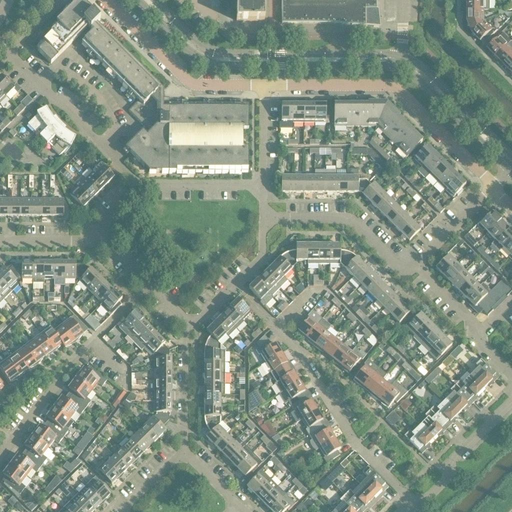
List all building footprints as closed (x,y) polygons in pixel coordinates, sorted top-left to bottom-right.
[(81,45),(136,100),(138,102),(128,112),(150,134),(147,137),(143,132),(125,149),(148,173),(149,173),(248,173),(248,148),(242,148),(242,130),(248,130),(248,106),(174,106),(169,106),(169,98),(163,98),(163,91),(161,89),(96,25),(100,21),(97,19),(86,8),(89,6),(82,0),(76,0),(69,8),(71,10),(56,25),(58,27),(43,42),(45,44),(37,52),(50,65),(87,28),(93,33),(81,45)] [(233,0),(233,1),(229,1),(229,5),(229,10),(236,10),(236,22),(264,22),(264,0),(233,0)] [(281,0),(281,24),(296,24),(329,25),(362,27),(378,28),(379,28),(374,27),(374,20),(370,20),(370,10),(376,10),(376,0),(281,0)] [(467,0),(467,10),(485,11),(490,11),(489,0),(467,0)] [(485,11),(467,10),(467,22),(470,27),(485,22),(485,11)] [(485,22),(470,27),(472,34),(481,42),(483,40),(486,42),(497,31),(491,24),(489,26),(485,22)] [(496,41),(488,50),(496,58),(511,42),(504,34),(503,35),(496,41)] [(511,42),(496,58),(503,65),(511,56),(511,49),(509,47),(511,44),(511,43),(511,42)] [(511,56),(503,65),(511,73),(511,71),(511,56)] [(0,77),(0,91),(6,98),(14,90),(13,88),(14,87),(10,82),(8,84),(1,76),(0,77)] [(14,87),(13,88),(14,90),(18,93),(21,90),(16,85),(14,87)] [(17,109),(21,113),(26,108),(22,104),(17,109)] [(355,128),(377,128),(386,104),(368,104),(368,106),(355,106),(355,128)] [(392,143),(407,128),(398,119),(400,117),(386,104),(377,128),(392,143)] [(281,106),(281,124),(279,124),(279,131),(293,131),(293,124),(293,106),(281,106)] [(303,124),(303,106),(293,106),(293,124),(303,124)] [(314,124),(314,106),(303,106),(303,124),(314,124)] [(314,106),(314,124),(326,124),(326,106),(314,106)] [(355,128),(355,106),(334,106),(334,128),(355,128)] [(17,117),(21,113),(17,109),(13,113),(17,117)] [(70,148),(76,139),(70,135),(65,132),(61,128),(57,124),(59,121),(57,119),(55,116),(52,119),(49,114),(46,109),(37,114),(38,116),(28,126),(35,133),(36,132),(41,136),(40,137),(40,138),(41,140),(41,141),(42,142),(43,143),(45,144),(46,144),(47,145),(48,144),(52,148),(51,149),(59,157),(69,147),(70,148)] [(35,116),(31,112),(25,117),(29,121),(35,116)] [(2,124),(6,128),(10,124),(6,119),(2,124)] [(392,143),(407,158),(422,143),(407,128),(392,143)] [(369,145),(378,154),(381,150),(371,140),(369,145)] [(412,156),(415,159),(413,160),(421,168),(434,155),(426,147),(422,151),(420,149),(412,156)] [(390,159),(381,150),(378,154),(386,162),(390,159)] [(81,152),(77,156),(81,160),(85,156),(81,152)] [(374,154),(370,158),(381,170),(382,171),(386,166),(374,154)] [(434,155),(421,168),(417,172),(425,180),(429,176),(442,163),(434,155)] [(77,156),(72,161),(76,165),(81,160),(77,156)] [(442,163),(429,176),(437,183),(450,170),(442,163)] [(93,173),(106,186),(114,178),(107,171),(108,170),(104,165),(103,166),(101,165),(93,173)] [(381,170),(374,177),(378,181),(389,169),(386,166),(382,171),(381,170)] [(64,178),(68,174),(63,169),(59,173),(64,178)] [(444,191),(457,178),(450,170),(437,183),(444,191)] [(347,171),(347,178),(346,194),(360,194),(364,198),(374,185),(374,184),(371,187),(366,181),(358,181),(358,171),(347,171)] [(99,194),(106,186),(93,173),(85,180),(99,194)] [(68,174),(64,178),(68,182),(72,178),(68,174)] [(292,194),(293,178),(281,178),(281,194),(292,194)] [(303,194),(303,178),(293,178),(292,194),(303,194)] [(314,194),(314,178),(303,178),(303,194),(314,194)] [(325,194),(325,178),(314,178),(314,194),(325,194)] [(336,194),(336,178),(325,178),(325,194),(336,194)] [(346,194),(347,178),(336,178),(336,194),(346,194)] [(457,178),(444,191),(452,199),(465,186),(457,178)] [(91,201),(99,194),(85,180),(78,188),(91,201)] [(374,185),(364,198),(370,204),(382,192),(374,185)] [(83,209),(91,201),(78,188),(70,196),(83,209)] [(378,211),(389,200),(382,192),(370,204),(378,211)] [(0,217),(10,217),(10,200),(0,199),(0,217)] [(10,200),(10,217),(20,217),(20,200),(10,200)] [(20,200),(20,217),(31,217),(31,200),(20,200)] [(41,217),(42,200),(31,200),(31,217),(41,217)] [(42,200),(41,217),(52,217),(52,200),(42,200)] [(52,200),(52,217),(63,217),(63,200),(52,200)] [(385,219),(397,208),(389,200),(378,211),(385,219)] [(430,205),(440,214),(443,211),(434,201),(430,205)] [(393,227),(405,215),(397,208),(385,219),(393,227)] [(486,235),(500,221),(492,213),(480,224),(479,223),(477,226),(483,232),(484,231),(487,233),(485,235),(486,235)] [(401,234),(412,223),(405,215),(393,227),(401,234)] [(491,246),(508,229),(500,221),(486,235),(490,240),(492,238),(494,241),(490,245),(491,246)] [(412,223),(401,234),(409,243),(420,231),(412,223)] [(501,251),(511,239),(511,233),(508,229),(491,246),(498,253),(501,250),(501,251)] [(464,239),(473,248),(477,244),(468,234),(464,239)] [(509,258),(511,254),(511,239),(501,251),(505,255),(507,254),(510,256),(508,258),(509,258)] [(289,259),(296,266),(296,265),(297,261),(307,262),(307,245),(296,245),(296,252),(296,257),(291,257),(289,259)] [(307,245),(307,262),(307,266),(318,266),(318,245),(307,245)] [(329,266),(329,245),(318,245),(318,266),(329,266)] [(340,252),(340,245),(329,245),(329,266),(340,266),(341,266),(347,259),(344,256),(340,256),(340,252)] [(280,258),(272,266),(283,278),(296,266),(289,259),(291,257),(296,257),(296,252),(292,252),(289,253),(286,254),(283,256),(280,258)] [(347,259),(341,266),(349,274),(360,263),(356,258),(353,256),(350,254),(347,253),(344,252),(340,252),(340,256),(344,256),(347,259)] [(488,263),(491,261),(483,253),(481,256),(488,263)] [(443,277),(456,265),(448,257),(435,269),(443,277)] [(496,271),(499,268),(491,261),(488,263),(496,271)] [(21,280),(33,280),(33,263),(21,263),(21,266),(13,266),(19,279),(21,279),(21,280)] [(33,263),(33,280),(33,284),(43,284),(43,263),(33,263)] [(43,263),(43,284),(43,280),(54,280),(54,263),(43,263)] [(54,263),(54,280),(64,280),(64,263),(54,263)] [(78,279),(84,266),(76,266),(76,263),(64,263),(64,280),(76,280),(75,279),(78,279)] [(357,283),(369,271),(360,263),(349,274),(357,283)] [(451,285),(464,272),(456,265),(443,277),(451,285)] [(17,280),(19,279),(13,266),(7,272),(3,268),(0,271),(0,281),(8,289),(12,293),(18,286),(16,281),(17,280)] [(87,290),(99,277),(91,270),(89,271),(84,266),(78,279),(80,280),(79,282),(87,290)] [(288,282),(283,278),(272,266),(264,274),(280,290),(288,282)] [(366,291),(377,279),(369,271),(357,283),(366,291)] [(459,293),(471,280),(464,272),(451,285),(459,293)] [(272,297),(280,290),(264,274),(257,282),(272,297)] [(99,277),(87,290),(94,297),(106,285),(99,277)] [(374,299),(385,288),(377,279),(366,291),(374,299)] [(479,288),(471,280),(459,293),(466,300),(479,288)] [(4,300),(12,293),(8,289),(0,281),(0,296),(0,297),(4,300)] [(271,298),(272,297),(257,282),(249,290),(261,302),(260,304),(263,307),(263,306),(265,307),(272,300),(271,298)] [(506,296),(507,297),(511,292),(501,282),(496,286),(506,296)] [(479,288),(466,300),(469,303),(468,305),(478,315),(482,311),(477,306),(482,301),(487,296),(491,292),(487,289),(488,288),(486,286),(486,287),(482,284),(479,288)] [(106,285),(94,297),(102,305),(114,292),(106,285)] [(501,301),(506,296),(496,286),(491,291),(501,301)] [(382,308),(394,296),(385,288),(374,299),(382,308)] [(487,296),(496,306),(501,301),(491,291),(491,292),(487,296)] [(107,314),(109,312),(122,300),(114,292),(102,305),(106,309),(104,311),(107,314)] [(391,316),(402,305),(394,296),(382,308),(391,316)] [(482,301),(491,310),(496,306),(487,296),(482,301)] [(230,309),(243,322),(251,313),(238,300),(230,309)] [(493,312),(491,310),(482,301),(477,306),(482,311),(488,317),(493,312)] [(402,305),(391,316),(399,324),(410,313),(402,305)] [(80,311),(77,314),(81,318),(84,316),(84,315),(86,313),(82,309),(80,311)] [(242,322),(243,322),(230,309),(222,316),(236,330),(243,323),(242,322)] [(306,341),(318,325),(322,320),(312,312),(307,317),(309,319),(297,333),(306,341)] [(116,326),(119,328),(119,329),(126,337),(142,321),(134,313),(123,325),(120,322),(116,326)] [(407,325),(404,328),(414,337),(428,323),(420,315),(409,326),(407,325)] [(85,322),(93,330),(99,324),(90,316),(85,322)] [(228,338),(236,330),(222,316),(214,324),(226,335),(228,338)] [(61,326),(74,342),(83,336),(82,334),(87,330),(75,318),(72,321),(70,319),(61,326)] [(142,321),(126,337),(134,344),(150,328),(142,321)] [(428,323),(414,337),(413,338),(420,346),(436,330),(428,323)] [(218,343),(226,335),(214,324),(206,332),(211,336),(215,340),(211,344),(211,346),(221,346),(221,345),(218,343)] [(314,347),(327,332),(318,325),(306,341),(314,347)] [(50,328),(62,345),(65,349),(74,342),(61,326),(53,332),(50,328)] [(53,351),(62,345),(50,328),(41,334),(53,351)] [(141,352),(157,336),(150,328),(134,344),(141,352)] [(428,354),(444,338),(436,330),(420,346),(428,354)] [(322,354),(335,339),(327,332),(314,347),(322,354)] [(32,341),(45,358),(53,351),(41,334),(32,341)] [(156,357),(169,351),(163,346),(165,344),(157,336),(141,352),(145,348),(153,356),(154,355),(156,357)] [(205,349),(204,352),(204,364),(224,364),(225,353),(221,353),(221,346),(211,346),(211,344),(215,340),(211,336),(209,339),(207,342),(205,345),(205,349)] [(102,340),(106,344),(113,350),(115,347),(105,337),(102,340)] [(444,338),(428,354),(436,362),(452,346),(444,338)] [(331,361),(343,345),(335,339),(322,354),(331,361)] [(36,364),(45,358),(32,341),(24,347),(36,364)] [(255,350),(258,356),(260,355),(266,364),(260,367),(261,367),(281,354),(275,344),(271,347),(269,342),(255,350)] [(339,368),(352,352),(343,345),(331,361),(339,368)] [(242,351),(237,346),(233,350),(238,355),(242,351)] [(15,354),(27,371),(36,364),(24,347),(15,354)] [(450,356),(455,360),(463,352),(459,347),(450,356)] [(352,352),(339,368),(348,375),(360,360),(362,361),(366,356),(361,351),(359,353),(354,349),(352,352)] [(154,370),(171,371),(171,359),(169,359),(169,351),(156,357),(156,359),(154,359),(154,370)] [(393,352),(389,355),(393,359),(397,363),(400,360),(393,352)] [(6,360),(19,377),(27,371),(15,354),(6,360)] [(281,354),(261,367),(266,376),(270,374),(273,379),(286,371),(284,366),(287,364),(281,354)] [(0,374),(7,384),(9,382),(10,384),(19,377),(6,360),(0,364),(0,374)] [(374,373),(378,369),(368,360),(364,365),(366,366),(353,382),(362,389),(374,373)] [(470,376),(483,390),(487,386),(489,388),(498,378),(481,361),(475,366),(478,369),(470,376)] [(224,374),(224,364),(204,364),(204,374),(224,374)] [(423,377),(427,374),(421,367),(417,371),(423,377)] [(75,379),(92,392),(97,384),(102,388),(107,381),(92,369),(88,373),(83,370),(80,374),(79,373),(75,379)] [(370,396),(383,380),(386,376),(378,369),(374,373),(362,389),(370,396)] [(171,381),(171,371),(154,370),(154,381),(171,381)] [(280,394),(299,383),(293,373),(289,375),(286,371),(273,379),(276,384),(274,385),(280,394)] [(407,374),(417,384),(421,380),(411,371),(408,374),(407,374)] [(224,385),(224,374),(204,374),(204,385),(224,385)] [(479,394),(483,390),(470,376),(463,384),(460,381),(455,386),(473,404),(481,396),(479,394)] [(433,381),(429,377),(425,381),(429,385),(433,381)] [(86,399),(92,392),(75,379),(70,384),(72,385),(68,390),(73,393),(70,398),(85,409),(91,402),(86,399)] [(378,402),(395,382),(391,387),(383,380),(370,396),(378,402)] [(171,392),(171,381),(154,381),(154,392),(171,392)] [(260,387),(258,382),(252,386),(255,390),(260,387)] [(395,382),(378,402),(387,410),(394,402),(396,404),(407,393),(395,382)] [(291,408),(304,399),(301,395),(305,392),(299,383),(280,394),(278,395),(284,405),(288,403),(291,408)] [(224,396),(224,385),(204,385),(204,396),(220,396),(224,396)] [(464,413),(473,404),(455,386),(450,391),(453,394),(445,401),(458,415),(462,411),(464,413)] [(266,403),(258,390),(248,397),(248,414),(266,403)] [(119,403),(126,395),(121,391),(115,399),(119,403)] [(171,402),(171,392),(154,392),(154,402),(171,402)] [(220,407),(220,396),(204,396),(204,407),(220,407)] [(80,416),(85,409),(70,398),(66,402),(62,398),(58,403),(57,402),(53,407),(70,420),(76,413),(80,416)] [(115,409),(119,403),(115,399),(110,406),(115,409)] [(296,424),(301,421),(317,411),(311,401),(307,404),(304,399),(291,408),(293,411),(290,412),(291,414),(290,414),(296,424)] [(406,400),(399,406),(404,411),(411,405),(406,400)] [(454,419),(458,415),(445,401),(437,409),(435,406),(430,411),(447,429),(456,421),(454,419)] [(131,407),(130,405),(125,402),(122,405),(128,410),(131,407)] [(171,414),(171,402),(154,402),(154,413),(156,413),(156,416),(169,421),(169,414),(171,414)] [(64,428),(70,420),(53,407),(49,413),(50,414),(46,418),(51,422),(48,426),(63,438),(69,431),(64,428)] [(208,431),(211,434),(215,431),(211,427),(211,424),(220,424),(220,407),(204,407),(204,418),(204,422),(205,425),(207,428),(208,431)] [(308,436),(322,428),(319,423),(323,421),(317,411),(301,421),(307,430),(305,431),(308,436)] [(439,438),(447,429),(430,411),(425,416),(427,419),(420,427),(433,440),(437,436),(439,438)] [(392,413),(385,421),(392,428),(400,420),(392,413)] [(162,428),(169,421),(156,416),(145,427),(158,439),(166,431),(162,428)] [(214,447),(225,435),(230,431),(222,423),(220,425),(220,424),(211,424),(211,427),(215,431),(211,434),(206,439),(214,447)] [(268,423),(259,428),(271,440),(277,436),(268,423)] [(58,445),(63,438),(48,426),(45,430),(40,427),(36,431),(35,430),(31,436),(48,449),(54,442),(58,445)] [(137,434),(150,447),(158,439),(145,427),(137,434)] [(429,444),(433,440),(420,427),(412,434),(409,432),(404,437),(422,455),(431,446),(429,444)] [(87,433),(92,437),(95,432),(90,428),(86,433),(87,433)] [(313,449),(315,452),(319,449),(335,440),(328,430),(325,432),(322,428),(308,436),(312,441),(310,443),(311,446),(313,449)] [(93,438),(92,437),(87,433),(76,447),(82,452),(93,438)] [(130,442),(142,455),(150,447),(137,434),(130,442)] [(222,454),(233,443),(225,435),(214,447),(222,454)] [(42,456),(48,449),(31,436),(27,441),(28,442),(25,447),(29,451),(26,455),(42,467),(47,460),(42,456)] [(229,462),(245,446),(237,439),(233,443),(222,454),(229,462)] [(272,454),(273,453),(276,450),(267,440),(263,444),(267,447),(265,448),(272,454)] [(335,440),(319,449),(325,458),(323,459),(326,465),(340,456),(337,451),(341,449),(335,440)] [(122,449),(135,462),(142,455),(130,442),(122,449)] [(237,470),(253,454),(245,446),(229,462),(237,470)] [(127,470),(135,462),(122,449),(114,457),(127,470)] [(91,455),(90,455),(86,452),(86,451),(80,458),(85,462),(91,455)] [(253,454),(237,470),(245,478),(246,477),(248,478),(257,469),(255,467),(256,467),(257,468),(262,464),(253,454)] [(36,474),(42,467),(26,455),(23,459),(18,455),(15,460),(13,459),(9,465),(26,478),(32,470),(36,474)] [(104,462),(119,478),(127,470),(114,457),(112,455),(104,462)] [(288,468),(297,463),(293,457),(284,463),(288,468)] [(345,460),(339,466),(343,470),(349,464),(345,460)] [(70,474),(74,470),(70,465),(67,462),(62,468),(70,474)] [(111,486),(119,478),(104,462),(96,470),(99,473),(97,475),(102,479),(103,478),(111,486)] [(7,479),(4,483),(3,485),(17,499),(25,488),(21,485),(26,478),(9,465),(5,470),(6,471),(3,475),(7,479)] [(344,470),(343,470),(339,466),(326,479),(331,483),(344,470)] [(367,479),(360,486),(377,503),(384,496),(383,494),(388,489),(367,468),(362,473),(367,479)] [(246,488),(254,496),(270,480),(261,471),(256,475),(257,477),(246,488)] [(55,477),(44,491),(49,495),(62,482),(55,477)] [(110,495),(98,483),(99,482),(95,478),(86,487),(102,503),(110,495)] [(326,479),(319,486),(325,492),(332,485),(331,483),(326,479)] [(270,480),(254,496),(262,503),(274,492),(278,488),(270,480)] [(350,491),(345,496),(360,511),(364,511),(368,509),(369,511),(377,503),(360,486),(352,494),(350,491)] [(81,498),(94,511),(102,503),(86,487),(78,495),(81,498)] [(302,489),(297,493),(302,498),(306,493),(302,489)] [(274,492),(262,503),(270,511),(281,500),(274,492)] [(70,502),(74,506),(79,511),(93,511),(94,511),(81,498),(78,495),(70,502)] [(281,500),(270,511),(284,511),(286,511),(287,511),(295,505),(285,495),(281,500)] [(360,511),(345,496),(339,501),(342,504),(334,511),(360,511)] [(7,502),(12,507),(17,502),(12,497),(7,502)] [(302,505),(306,509),(311,504),(306,500),(302,505)] [(34,503),(27,509),(30,511),(31,511),(37,506),(34,503)]
